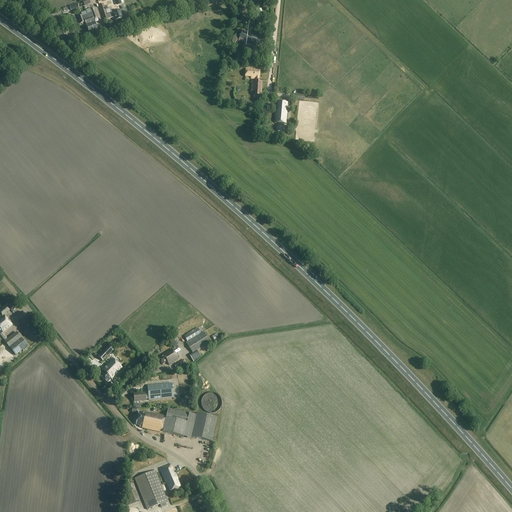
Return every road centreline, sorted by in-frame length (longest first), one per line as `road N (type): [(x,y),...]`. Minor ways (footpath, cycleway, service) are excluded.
road 1 (trunk): [(511,488),(325,291),(226,200),(0,18)]
road 2 (unclassified): [(219,511),(196,472),(129,427),(0,275)]
road 3 (unclassified): [(215,0),(94,38),(71,35),(20,0)]
